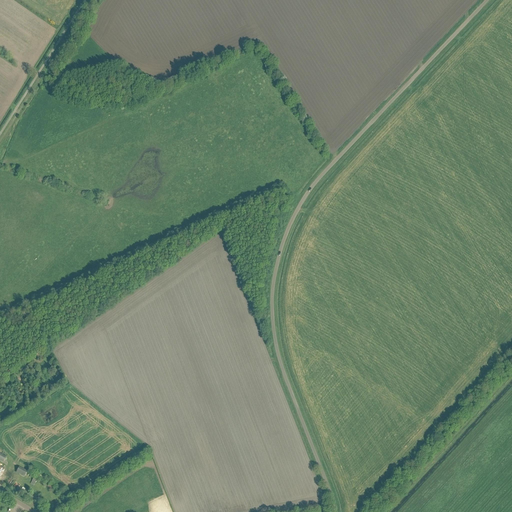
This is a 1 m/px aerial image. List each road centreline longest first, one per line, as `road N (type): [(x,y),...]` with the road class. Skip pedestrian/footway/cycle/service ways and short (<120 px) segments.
road 1 (unclassified): [(334,511),(279,361),(271,307),(281,247),(310,188),(486,0)]
road 2 (track): [(89,0),(0,142)]
